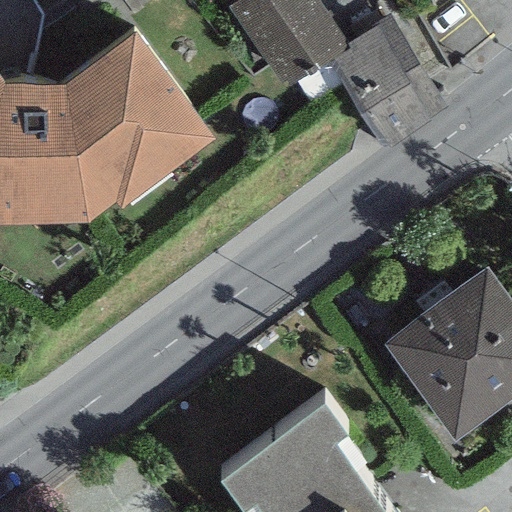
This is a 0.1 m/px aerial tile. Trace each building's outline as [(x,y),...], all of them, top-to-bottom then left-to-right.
[(323,0),(227,0),(282,83),(328,54),(350,39),(347,35),(323,0)] [(350,39),(328,54),(383,137),(448,94),(389,7),(347,35),(350,39)] [(0,57),(0,199),(90,197),(116,177),(122,185),(214,114),(136,8),(62,61),(5,64),(0,57)] [(511,287),(486,252),(382,329),(453,424),(511,379),(511,287)] [(325,384),(219,461),(243,494),(250,488),(267,511),(270,511),(274,509),(276,511),(402,511),(337,422),(347,415),(325,384)]
